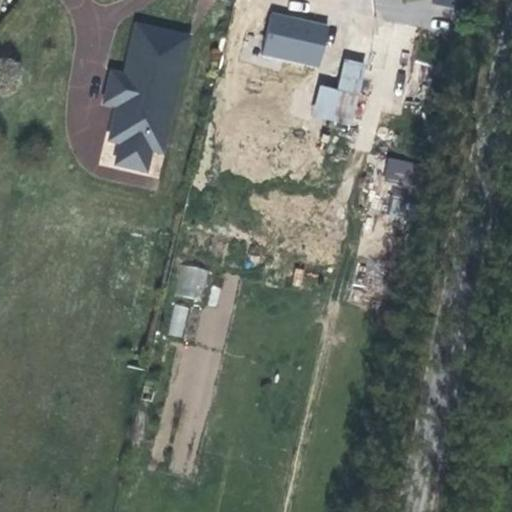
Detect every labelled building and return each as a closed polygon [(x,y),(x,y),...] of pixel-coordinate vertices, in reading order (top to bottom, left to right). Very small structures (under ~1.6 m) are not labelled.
[(336,0),(336,4),(361,11),(363,0),(336,0)] [(364,64),(358,63),(369,15),(337,7),(326,55),(311,117),(350,125),(364,64)] [(307,101),(312,84),(313,79),(315,79),(329,18),(294,10),(292,24),(281,23),(269,78),(260,77),(257,91),(307,101)] [(160,152),(188,40),(141,28),(136,48),(132,47),(124,79),(113,76),(110,85),(106,100),(118,104),(109,139),(120,143),(114,163),(143,171),(149,150),(160,152)] [(201,91),(207,70),(189,66),(178,112),(201,117),(206,92),(201,91)] [(427,163),(282,132),(252,281),(396,310),(427,163)] [(317,301),(200,275),(168,404),(285,431),(317,301)] [(181,337),(188,307),(174,304),(167,334),(181,337)] [(144,380),(140,399),(152,401),(156,383),(144,380)] [(133,511),(214,511),(232,438),(156,418),(133,511)] [(277,511),(291,451),(237,438),(219,511),(277,511)]
